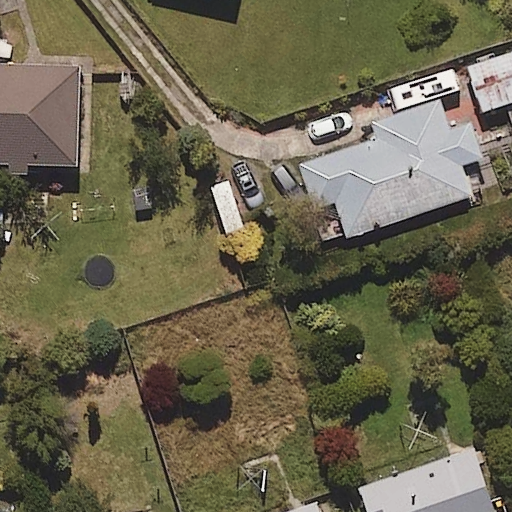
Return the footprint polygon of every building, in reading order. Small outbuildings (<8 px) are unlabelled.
[(511,107),(511,54),(468,69),(484,117),(511,107)] [(79,71),(0,70),(0,170),(78,171),(79,71)] [(450,135),(439,103),(370,127),(376,144),(300,171),(312,205),(330,198),(347,247),(472,203),(461,173),(484,165),(471,128),(450,135)] [(228,174),(200,183),(221,247),(249,237),(228,174)] [(492,511),(473,454),(359,492),(366,511),(492,511)]
